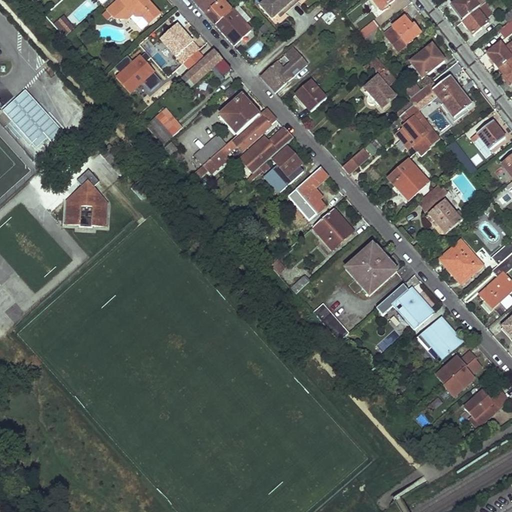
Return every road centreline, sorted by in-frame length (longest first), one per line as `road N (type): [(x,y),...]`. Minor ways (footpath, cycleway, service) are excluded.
road 1 (residential): [(511,370),(248,77)]
road 2 (residential): [(420,0),(511,116)]
